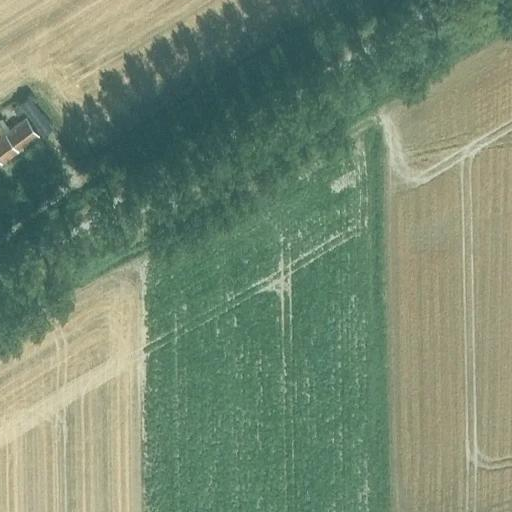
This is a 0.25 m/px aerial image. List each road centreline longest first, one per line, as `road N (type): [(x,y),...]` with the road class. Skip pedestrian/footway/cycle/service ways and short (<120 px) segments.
road 1 (unclassified): [(0,272),(449,0)]
road 2 (track): [(65,232),(92,232),(221,186),(254,189)]
